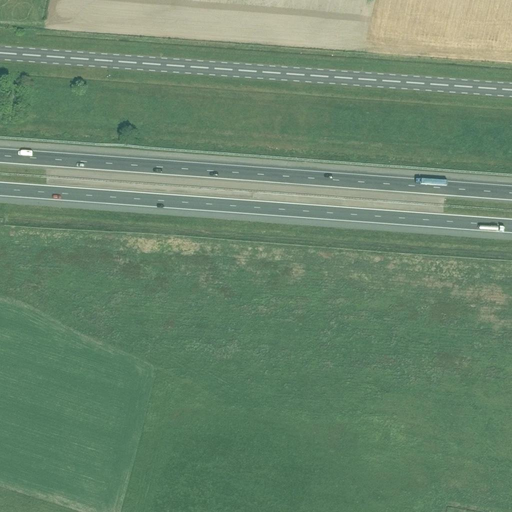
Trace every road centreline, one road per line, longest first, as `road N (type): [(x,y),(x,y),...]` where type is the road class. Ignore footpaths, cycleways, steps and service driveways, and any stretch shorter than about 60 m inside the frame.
road 1 (secondary): [(511,88),(0,51)]
road 2 (motorway): [(0,190),(511,227)]
road 3 (motorway): [(511,193),(0,156)]
